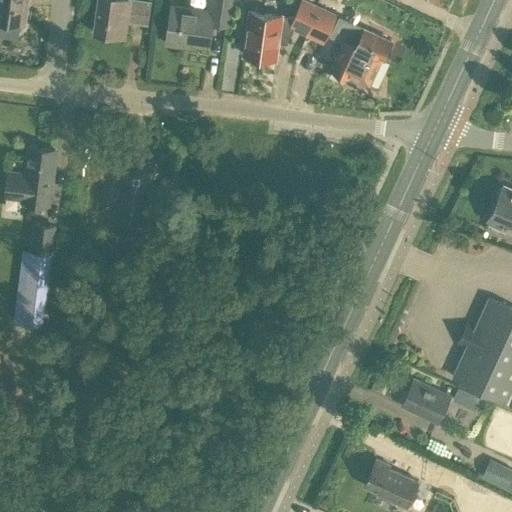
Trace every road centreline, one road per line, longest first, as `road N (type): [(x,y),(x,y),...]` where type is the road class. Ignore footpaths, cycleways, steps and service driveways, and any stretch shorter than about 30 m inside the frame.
road 1 (primary): [(259,511),(431,133)]
road 2 (residential): [(431,133),(50,88)]
road 3 (primary): [(431,133),(493,0)]
